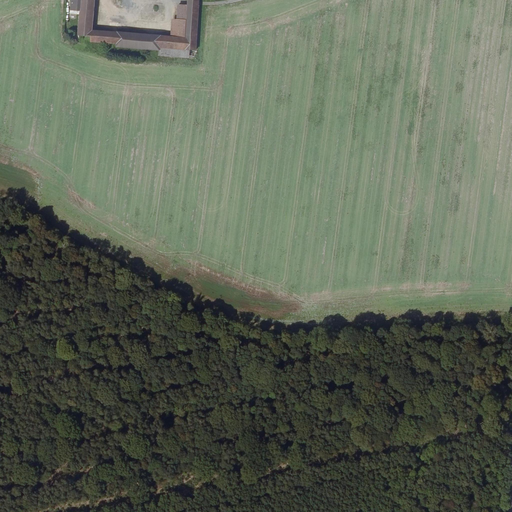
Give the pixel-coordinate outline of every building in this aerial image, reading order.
[(81,0),(71,0),(71,10),(81,10),(81,0)] [(92,31),(94,0),(81,0),(78,40),(117,43),(117,46),(159,50),(159,47),(196,50),(199,5),(187,5),(187,6),(186,20),(185,38),(176,37),(173,37),(118,32),(118,33),(92,31)] [(178,5),(177,20),(186,20),(187,6),(178,5)] [(177,20),(176,37),(185,38),(186,20),(177,20)] [(159,47),(159,50),(158,56),(195,59),(196,50),(159,47)]
